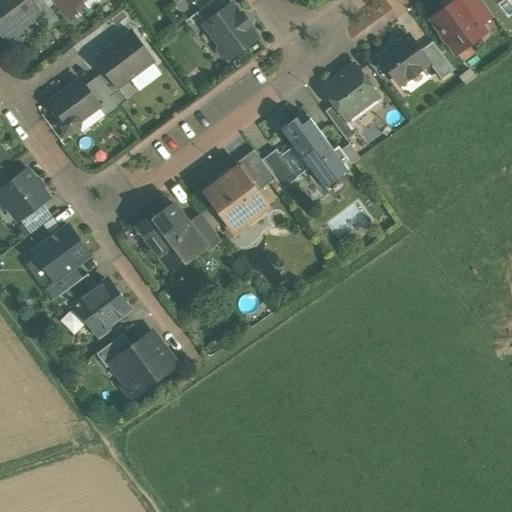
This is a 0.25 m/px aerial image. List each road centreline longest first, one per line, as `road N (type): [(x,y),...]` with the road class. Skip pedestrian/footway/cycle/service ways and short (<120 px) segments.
road 1 (residential): [(315,40),(286,81),(139,190),(100,202)]
road 2 (track): [(156,511),(0,295)]
road 3 (track): [(0,474),(104,440),(204,372)]
road 4 (residential): [(204,372),(108,242),(100,202)]
road 5 (residential): [(100,202),(62,173),(0,89)]
